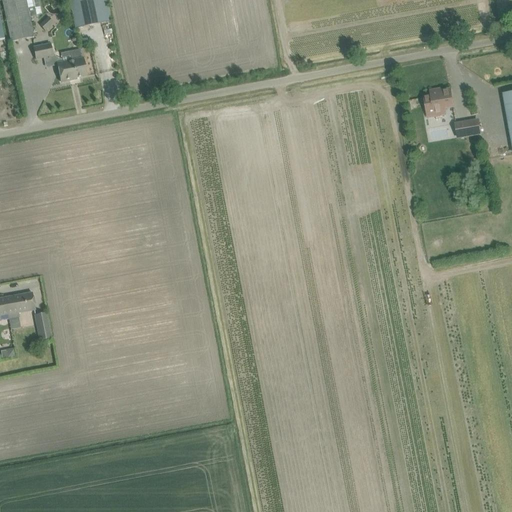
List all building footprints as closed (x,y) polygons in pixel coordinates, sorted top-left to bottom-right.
[(30,23),(25,0),(1,0),(10,43),(33,38),(31,27),(30,23)] [(69,0),(76,29),(111,22),(106,0),(69,0)] [(45,20),(39,25),(45,31),(51,26),(45,20)] [(33,48),(36,60),(53,57),(50,44),(33,48)] [(70,52),(72,61),(57,64),(61,83),(75,80),(76,80),(76,78),(86,76),(83,58),(82,58),(81,49),(70,52)] [(431,97),(424,98),(428,118),(446,114),(445,109),(454,107),(451,90),(438,92),(438,90),(430,91),(431,97)] [(480,134),(478,121),(456,124),(458,137),(480,134)] [(32,293),(5,298),(8,319),(19,317),(19,313),(35,310),(32,293)] [(0,320),(8,319),(5,298),(0,298),(0,320)] [(34,315),(39,341),(52,338),(47,313),(34,315)]
